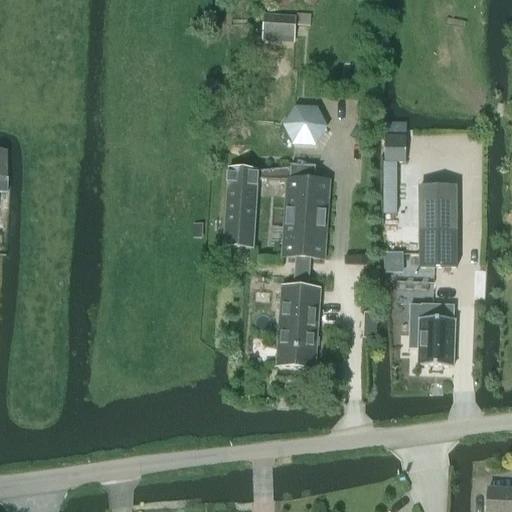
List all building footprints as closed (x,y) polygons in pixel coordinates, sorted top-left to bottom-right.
[(263,38),(295,40),(297,16),(265,14),(263,38)] [(203,99),(219,99),(219,82),(204,82),(203,99)] [(327,129),(317,109),(295,108),(283,128),(293,148),(316,149),(327,129)] [(385,138),(384,165),(397,165),(406,165),(406,164),(406,138),(385,138)] [(397,165),(384,165),(384,215),(397,215),(397,165)] [(270,173),(269,182),(286,183),(283,230),(282,247),(282,259),(296,260),(294,290),(282,289),(276,369),(315,371),(320,292),(308,291),(311,261),(324,262),(329,184),(314,183),(315,169),(290,168),(290,171),(270,173)] [(257,182),(269,182),(270,173),(258,174),(258,173),(228,171),(223,249),(253,251),(257,182)] [(455,269),(455,189),(420,189),(421,269),(455,269)] [(410,307),(408,351),(423,352),(422,367),(452,368),(454,320),(453,320),(454,310),(454,309),(410,307)] [(511,511),(511,493),(487,492),(485,511),(511,511)]
